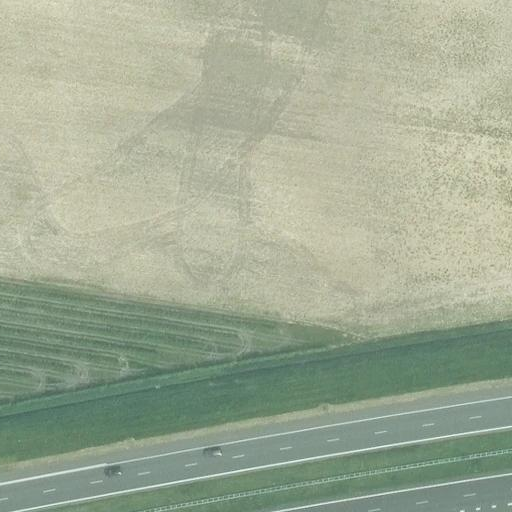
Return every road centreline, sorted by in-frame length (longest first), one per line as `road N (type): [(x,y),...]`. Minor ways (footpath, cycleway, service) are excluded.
road 1 (motorway): [(511,413),(0,502)]
road 2 (motorway): [(387,511),(511,492)]
